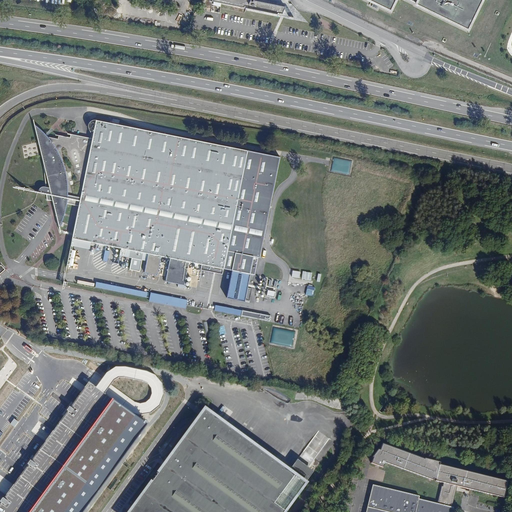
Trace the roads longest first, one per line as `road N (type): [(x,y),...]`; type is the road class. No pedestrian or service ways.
road 1 (trunk): [(511,120),(230,59),(0,23)]
road 2 (trunk): [(0,52),(511,145)]
road 3 (trunk): [(177,99),(511,168)]
road 4 (trunk): [(0,112),(18,97),(71,85),(177,99)]
road 5 (trunk): [(0,58),(177,99)]
